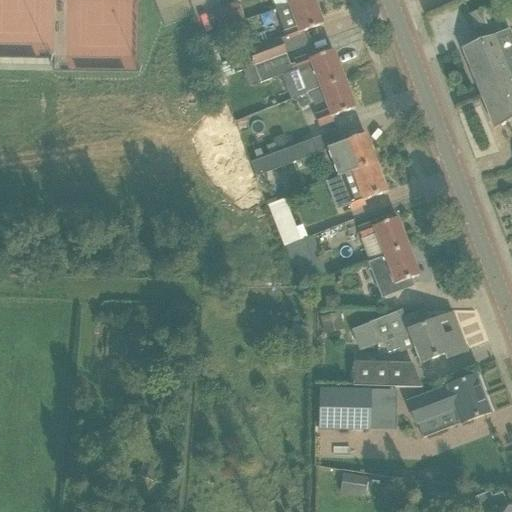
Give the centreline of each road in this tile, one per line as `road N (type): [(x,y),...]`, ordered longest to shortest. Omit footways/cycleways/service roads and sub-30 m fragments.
road 1 (residential): [(42,235),(67,183),(156,193),(225,325),(223,511)]
road 2 (tertiary): [(511,314),(388,0)]
road 3 (residential): [(37,511),(42,235)]
